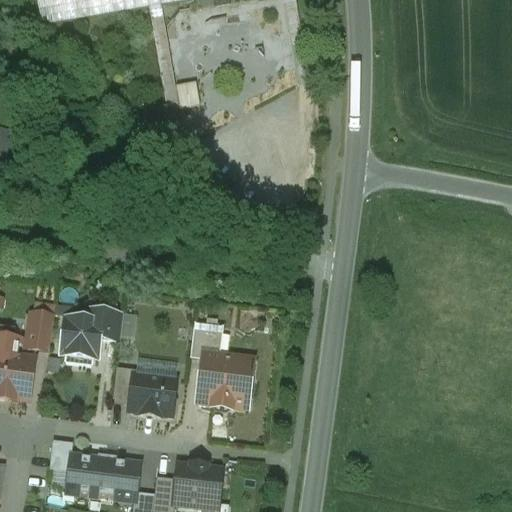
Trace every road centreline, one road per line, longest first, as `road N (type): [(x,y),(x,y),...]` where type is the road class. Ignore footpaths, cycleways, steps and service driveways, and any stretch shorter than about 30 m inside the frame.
road 1 (tertiary): [(310,511),(354,170)]
road 2 (track): [(319,274),(0,241)]
road 3 (residential): [(511,211),(472,511)]
road 4 (residential): [(25,427),(261,459)]
road 5 (tertiary): [(354,170),(356,0)]
road 6 (residential): [(511,198),(354,170)]
